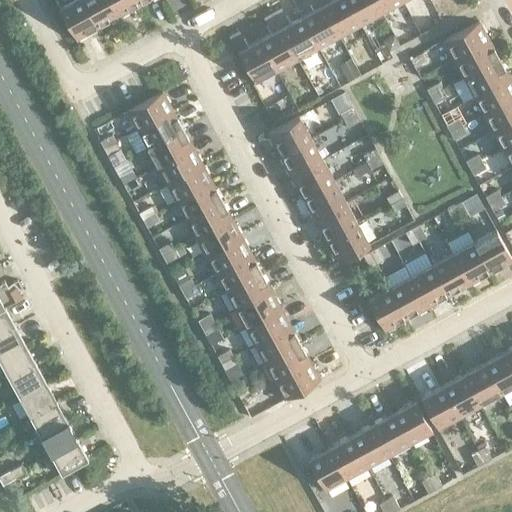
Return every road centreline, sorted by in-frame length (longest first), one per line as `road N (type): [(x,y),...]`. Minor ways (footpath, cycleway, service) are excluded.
road 1 (residential): [(360,376),(180,35)]
road 2 (residential): [(132,478),(0,235)]
road 3 (residential): [(180,35),(77,90),(28,0)]
road 4 (residential): [(360,376),(205,460)]
road 5 (residential): [(511,298),(360,376)]
